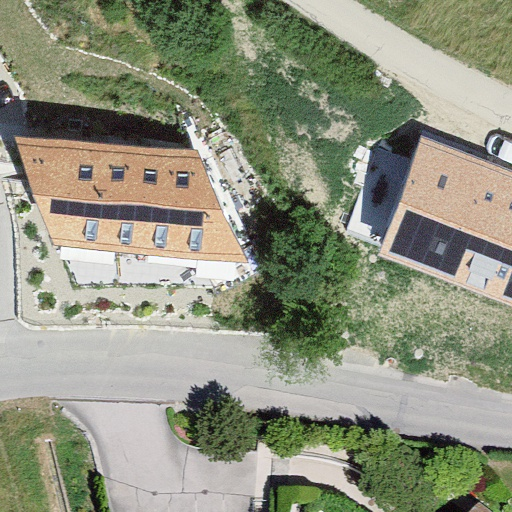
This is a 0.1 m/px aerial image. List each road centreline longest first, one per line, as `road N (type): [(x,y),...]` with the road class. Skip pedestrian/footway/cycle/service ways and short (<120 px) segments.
road 1 (tertiary): [(0,364),(197,365),(511,417)]
road 2 (unclassified): [(273,0),(310,30),(511,137)]
